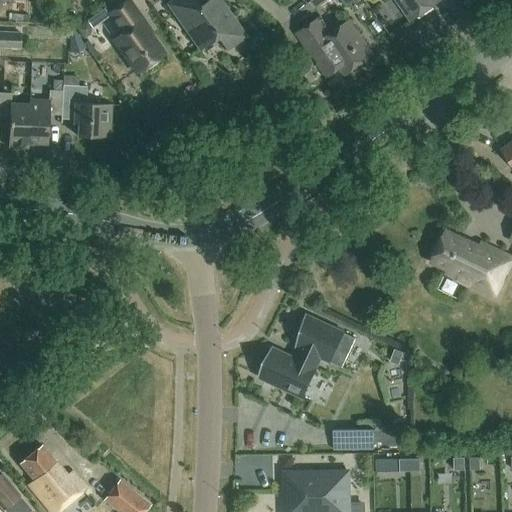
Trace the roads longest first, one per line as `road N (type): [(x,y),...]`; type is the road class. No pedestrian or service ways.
road 1 (secondary): [(199,235),(253,217),(511,44)]
road 2 (residential): [(199,235),(209,411),(205,511)]
road 3 (secondary): [(0,209),(199,235)]
